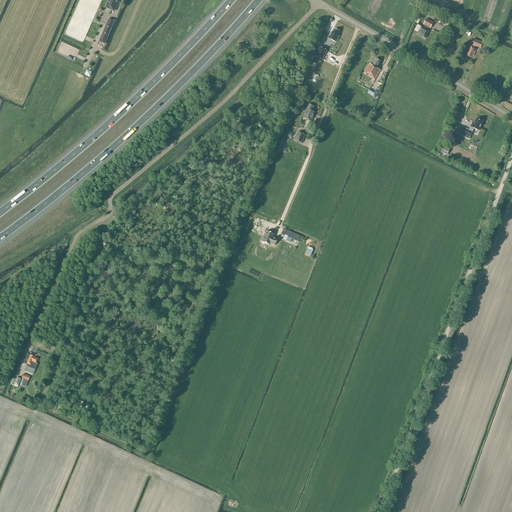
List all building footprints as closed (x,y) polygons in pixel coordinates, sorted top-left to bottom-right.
[(108,0),(105,7),(112,10),(115,11),(119,0),(108,0)] [(105,44),(115,21),(109,18),(99,41),(105,44)] [(430,28),(433,23),(426,19),(423,25),(425,26),(423,28),(421,27),(417,34),(425,38),(429,31),(427,30),(429,28),(430,28)] [(447,21),(443,19),(441,23),(445,25),(450,28),(453,22),(448,20),(447,21)] [(340,32),(335,29),(333,33),(332,32),(328,38),(336,42),(339,36),(338,35),(340,32)] [(483,46),(482,45),(483,43),(473,39),(471,45),(472,45),(471,47),(470,46),(468,50),(469,51),(467,56),(471,57),(472,56),(473,57),(476,49),(474,48),(474,46),(480,48),(481,46),(488,49),(489,48),(490,46),(487,45),(488,44),(487,44),(486,44),(486,46),(484,45),(483,46)] [(320,46),(315,55),(322,59),(327,50),(320,46)] [(377,68),(381,62),(376,59),(372,65),(370,64),(364,74),(374,80),(380,70),(377,68)] [(376,97),(379,93),(370,88),(368,93),(376,97)] [(312,111),(314,107),(309,104),(307,109),(303,118),(311,121),(315,113),(312,111)] [(473,128),(478,131),(483,122),(476,119),(473,125),(472,124),(470,127),(471,127),(469,131),(466,129),(464,134),(470,137),(472,132),(473,128)] [(460,134),(463,128),(455,124),(452,130),(460,134)] [(302,144),(305,135),(297,132),(294,140),(302,144)] [(447,154),(449,149),(443,146),(441,151),(447,154)] [(284,235),(283,239),(291,242),(292,239),(299,242),(302,236),(284,229),(281,234),(284,235)] [(267,235),(264,241),(265,241),(270,243),(272,244),(272,243),(278,245),(281,238),(276,237),(277,234),(270,231),(268,236),(267,235)] [(30,355),(27,354),(23,363),(27,365),(26,366),(35,370),(38,364),(36,363),(38,358),(30,355)] [(10,385),(17,387),(21,379),(17,377),(16,379),(13,378),(10,385)]
